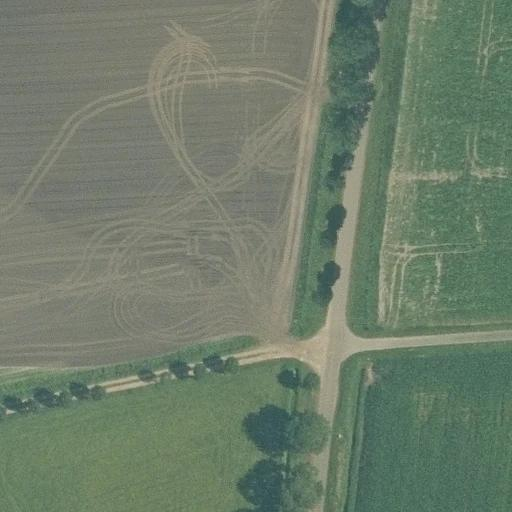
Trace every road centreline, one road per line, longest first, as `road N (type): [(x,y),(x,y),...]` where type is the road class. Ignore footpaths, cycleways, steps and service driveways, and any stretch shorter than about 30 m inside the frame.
road 1 (unclassified): [(382,0),(321,511)]
road 2 (unknown): [(341,344),(511,336)]
